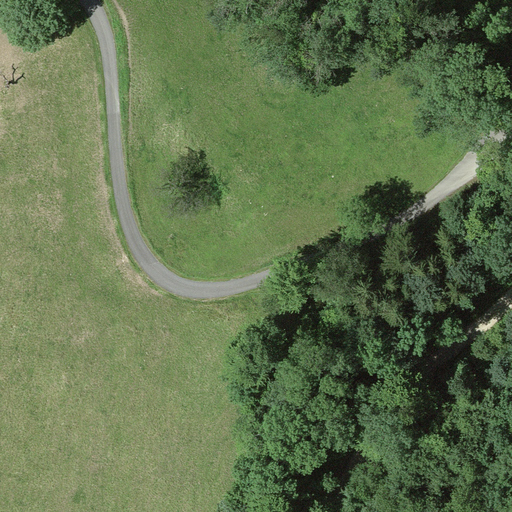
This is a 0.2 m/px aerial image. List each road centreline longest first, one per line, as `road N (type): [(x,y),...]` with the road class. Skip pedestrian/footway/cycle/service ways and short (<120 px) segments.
road 1 (track): [(511,135),(390,229),(254,282),(194,288),(164,278),(144,258),(123,210),(103,26),(86,0)]
road 2 (track): [(511,292),(389,405),(337,511)]
